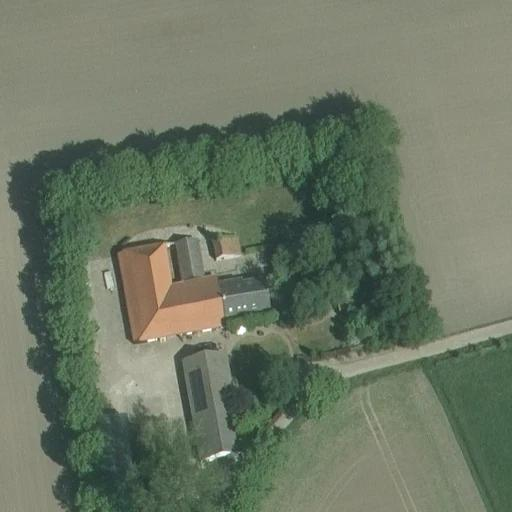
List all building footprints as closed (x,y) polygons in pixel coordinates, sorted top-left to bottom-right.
[(212,243),(216,260),(242,256),(238,238),(212,243)] [(162,247),(117,256),(130,326),(133,345),(225,328),(225,326),(270,318),(264,283),(241,287),(241,283),(221,287),(219,287),(217,277),(204,280),(196,241),(175,245),(181,285),(171,287),(164,247),(162,247)] [(76,284),(81,354),(100,353),(95,283),(76,284)] [(362,308),(357,288),(334,294),(340,314),(362,308)] [(225,356),(205,360),(181,364),(199,464),(243,456),(225,356)] [(143,397),(145,416),(164,414),(162,395),(143,397)]
